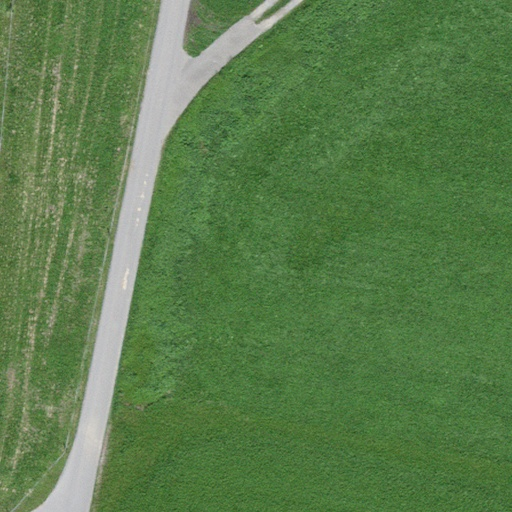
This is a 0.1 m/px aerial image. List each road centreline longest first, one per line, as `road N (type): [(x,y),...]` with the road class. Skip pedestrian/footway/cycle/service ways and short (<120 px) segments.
road 1 (track): [(184,0),(85,511)]
road 2 (track): [(160,131),(301,0)]
